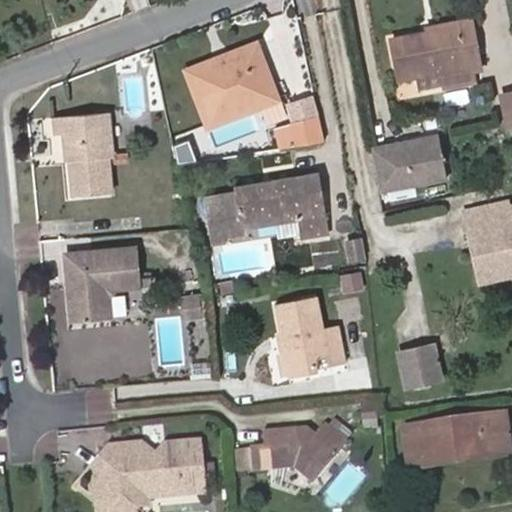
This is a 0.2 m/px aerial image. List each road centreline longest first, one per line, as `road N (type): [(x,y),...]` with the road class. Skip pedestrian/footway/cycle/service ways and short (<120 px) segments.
road 1 (residential): [(0,196),(22,439)]
road 2 (residential): [(225,0),(0,77)]
